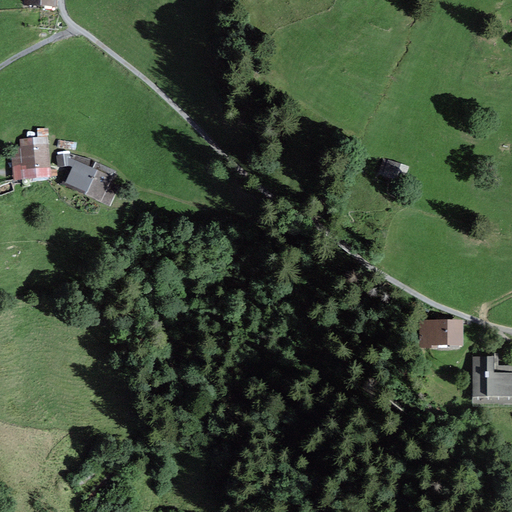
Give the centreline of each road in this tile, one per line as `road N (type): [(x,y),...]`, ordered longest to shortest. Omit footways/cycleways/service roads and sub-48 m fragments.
road 1 (residential): [(494,325),(362,262),(75,26),(63,0)]
road 2 (track): [(511,165),(464,135),(446,98),(464,0)]
